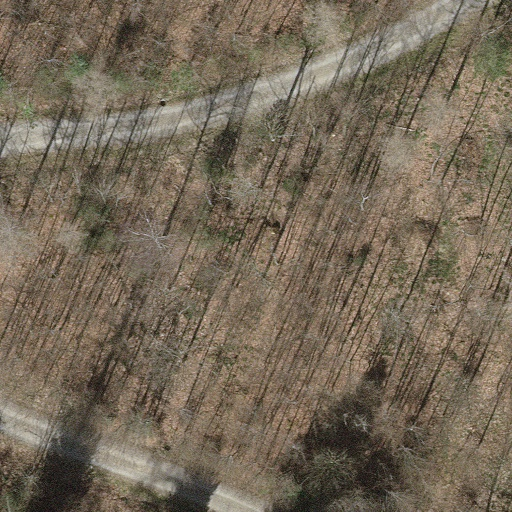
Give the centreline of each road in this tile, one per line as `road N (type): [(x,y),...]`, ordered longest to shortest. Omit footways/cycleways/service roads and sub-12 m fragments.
road 1 (track): [(477,0),(386,60),(241,125),(0,157)]
road 2 (track): [(0,423),(224,511)]
